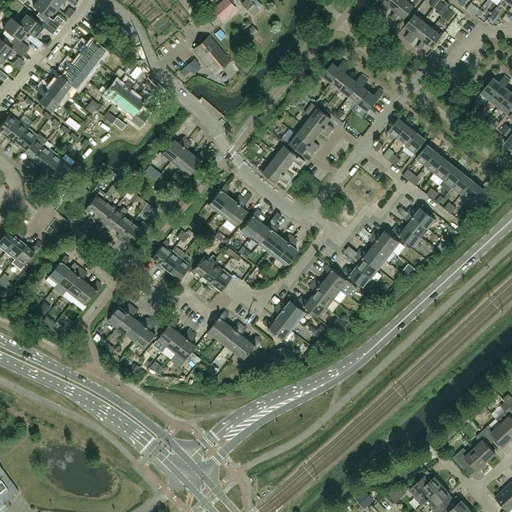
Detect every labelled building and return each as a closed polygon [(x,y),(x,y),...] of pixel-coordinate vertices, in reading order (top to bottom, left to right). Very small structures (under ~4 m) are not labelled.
[(46,0),(37,0),(33,5),(40,11),(37,15),(39,17),(41,19),(56,30),(59,26),(53,20),(47,16),(52,10),(54,12),(57,8),(46,0)] [(46,0),(57,8),(63,0),(66,0),(74,6),(78,2),(76,0),(46,0)] [(227,0),(224,0),(213,10),(221,20),(234,8),(227,0)] [(253,15),(259,9),(249,0),(246,0),(242,4),(253,15)] [(381,0),(384,2),(378,8),(382,11),(390,0),(381,0)] [(396,11),(404,0),(390,0),(382,11),(385,14),(391,7),(396,11)] [(404,0),(396,11),(390,18),(394,21),(400,14),(405,18),(418,1),(416,0),(404,0)] [(448,8),(441,3),(435,10),(441,15),(448,8)] [(448,21),(455,13),(449,8),(442,16),(448,21)] [(416,12),(405,26),(411,31),(406,37),(409,40),(425,19),(416,12)] [(18,24),(27,31),(35,36),(42,27),(52,35),(56,30),(41,19),(38,23),(26,14),(19,24),(18,24)] [(20,40),(27,31),(18,24),(19,24),(11,17),(3,27),(15,36),(12,41),(26,52),(29,48),(20,40)] [(423,40),(434,26),(425,19),(409,40),(413,42),(418,36),(423,40)] [(252,25),(246,32),(253,39),(260,33),(252,25)] [(432,47),(443,34),(434,26),(423,40),(418,47),(421,50),(427,43),(432,47)] [(160,45),(166,55),(188,41),(182,31),(160,45)] [(193,49),(194,50),(214,74),(230,60),(209,36),(193,49)] [(0,54),(5,59),(13,49),(22,57),(26,52),(12,41),(8,45),(0,38),(0,54)] [(78,45),(99,61),(106,53),(92,42),(88,47),(81,41),(78,45)] [(92,71),(99,61),(78,45),(76,48),(82,54),(78,60),(92,71)] [(85,79),(92,71),(78,60),(74,65),(67,59),(64,63),(85,79)] [(322,76),(331,83),(347,63),(344,60),(339,67),(333,62),(322,76)] [(78,89),(85,79),(64,63),(62,66),(68,72),(64,77),(74,85),(74,86),(78,89)] [(331,83),(340,91),(352,77),(346,72),(351,66),(347,63),(331,83)] [(78,89),(74,86),(74,85),(64,77),(54,69),(51,72),(57,78),(53,83),(67,94),(71,97),(78,89)] [(340,91),(350,98),(366,78),(362,75),(357,81),(352,77),(340,91)] [(481,93),(490,100),(508,78),(505,76),(499,82),(494,78),(481,93)] [(350,98),(358,105),(369,91),(364,87),(369,80),(366,78),(350,98)] [(490,100),(498,107),(511,91),(505,87),(511,80),(508,78),(490,100)] [(105,95),(115,102),(131,82),(127,79),(122,86),(116,81),(105,95)] [(134,84),(131,82),(115,102),(123,109),(134,95),(129,91),(134,84)] [(39,87),(60,103),(67,94),(53,83),(49,89),(42,83),(39,87)] [(53,112),(60,103),(39,87),(36,90),(43,96),(39,101),(53,112)] [(383,92),(380,89),(375,95),(369,91),(358,105),(367,112),(383,92)] [(507,114),(511,107),(511,92),(511,91),(498,107),(507,114)] [(123,109),(133,116),(139,108),(149,96),(145,93),(140,100),(134,95),(123,109)] [(30,106),(33,102),(27,97),(24,101),(30,106)] [(305,112),(310,115),(331,132),(334,128),(328,123),(332,118),(317,106),(312,103),(305,112)] [(39,113),(42,109),(36,104),(33,108),(39,113)] [(149,115),(139,108),(133,116),(130,119),(139,127),(149,115)] [(42,115),(48,120),(51,117),(45,112),(42,115)] [(110,113),(107,118),(120,126),(123,121),(110,113)] [(7,135),(18,121),(10,114),(0,126),(0,132),(2,130),(7,135)] [(303,124),(318,136),(321,131),(327,136),(331,132),(310,115),(303,124)] [(57,127),(60,123),(54,118),(51,122),(57,127)] [(397,139),(411,122),(407,119),(405,122),(399,118),(388,131),(397,139)] [(18,121),(7,135),(13,139),(11,142),(14,144),(27,128),(18,121)] [(397,139),(406,146),(417,132),(412,128),(414,125),(411,122),(397,139)] [(296,133),(317,150),(320,146),(314,141),(318,136),(303,124),(296,133)] [(66,134),(69,130),(63,126),(60,129),(66,134)] [(27,128),(14,144),(18,147),(20,144),(25,149),(26,149),(35,138),(37,135),(27,128)] [(511,149),(511,134),(504,128),(501,132),(509,138),(505,144),(511,149)] [(428,137),(425,134),(423,137),(417,132),(406,146),(415,153),(428,137)] [(75,141),(78,138),(72,133),(69,136),(75,141)] [(317,150),(296,133),(289,142),(303,154),(307,149),(313,154),(317,150)] [(38,134),(37,135),(35,138),(26,149),(25,149),(23,151),(29,156),(27,158),(31,161),(44,145),(47,140),(38,134)] [(161,154),(170,161),(187,140),(183,137),(178,143),(173,139),(161,154)] [(86,139),(81,146),(84,149),(89,142),(86,139)] [(170,161),(179,168),(191,153),(187,150),(191,143),(187,140),(170,161)] [(378,152),(383,145),(379,142),(374,149),(378,152)] [(417,158),(426,166),(437,152),(432,148),(434,145),(430,142),(417,158)] [(277,153),(291,164),(294,160),(301,165),(304,160),(284,144),(277,153)] [(42,166),(53,152),(44,145),(31,161),(34,164),(36,161),(42,166)] [(191,153),(179,168),(189,175),(205,154),(201,151),(196,157),(191,153)] [(49,175),(62,159),(53,152),(42,166),(47,170),(45,172),(49,175)] [(435,173),(448,156),(445,153),(442,156),(437,152),(426,166),(435,173)] [(270,162),(290,178),(294,174),(287,169),(291,164),(277,153),(270,162)] [(388,160),(392,163),(397,157),(394,154),(388,160)] [(158,180),(169,165),(156,156),(145,171),(158,180)] [(435,173),(444,180),(455,166),(450,162),(452,159),(448,156),(435,173)] [(396,166),(401,160),(397,157),(392,163),(396,166)] [(62,159),(49,175),(52,178),(55,175),(60,180),(71,166),(62,159)] [(290,178),(270,162),(262,171),(276,183),(281,177),(287,183),(290,178)] [(444,180),(453,187),(466,170),(463,168),(460,170),(455,166),(444,180)] [(453,187),(462,194),(473,180),(467,176),(470,173),(466,170),(453,187)] [(414,174),(409,180),(412,183),(417,177),(414,174)] [(421,180),(417,177),(412,183),(416,186),(421,180)] [(90,210),(95,214),(96,214),(110,196),(120,182),(117,179),(103,197),(97,193),(84,209),(88,212),(90,210)] [(462,194),(471,201),(484,185),(480,182),(478,185),(473,180),(462,194)] [(218,212),(229,198),(224,194),(229,188),(224,184),(208,205),(218,212)] [(484,185),(471,201),(480,209),(491,195),(486,190),(488,188),(484,185)] [(124,196),(129,189),(125,186),(121,193),(124,196)] [(427,194),(430,197),(435,191),(432,188),(427,194)] [(430,197),(434,200),(439,194),(435,191),(430,197)] [(133,203),(138,196),(135,193),(129,200),(133,203)] [(247,193),(243,199),(247,202),(252,196),(247,193)] [(218,212),(227,219),(243,199),(238,195),(234,201),(229,198),(218,212)] [(110,196),(96,214),(101,219),(99,221),(102,224),(116,207),(110,202),(113,198),(110,196)] [(243,199),(227,219),(236,226),(247,212),(242,208),(247,202),(243,199)] [(142,210),(147,203),(143,201),(139,207),(142,210)] [(449,202),(444,208),(444,209),(448,211),(453,205),(449,202)] [(457,208),(453,205),(448,211),(452,214),(457,208)] [(116,207),(102,224),(106,226),(108,224),(113,228),(125,214),(128,210),(124,207),(120,211),(116,207)] [(401,207),(398,211),(404,216),(410,221),(407,226),(421,237),(428,229),(407,212),(401,207)] [(152,217),(156,211),(153,208),(148,214),(152,217)] [(428,229),(435,219),(421,208),(417,213),(411,208),(407,212),(428,229)] [(240,230),(249,237),(261,223),(256,219),(261,213),(257,209),(240,230)] [(261,223),(249,237),(258,244),(275,223),(281,215),(277,212),(271,220),(266,226),(261,223)] [(125,214),(113,228),(119,232),(117,235),(120,238),(133,221),(125,214)] [(466,226),(471,220),(467,217),(462,223),(466,226)] [(126,238),(132,242),(145,224),(142,222),(139,225),(133,221),(120,238),(124,240),(126,238)] [(258,244),(267,251),(279,237),(274,233),(279,227),(275,223),(258,244)] [(0,240),(0,246),(6,251),(23,229),(20,226),(13,235),(8,231),(0,240)] [(414,247),(421,237),(407,226),(403,231),(397,226),(393,230),(414,247)] [(2,255),(11,263),(25,245),(20,240),(27,232),(23,229),(6,251),(2,255)] [(177,237),(180,240),(186,233),(182,230),(177,237)] [(372,235),(393,251),(400,242),(385,231),(381,235),(375,230),(372,235)] [(189,236),(186,233),(180,240),(184,242),(189,236)] [(221,242),(224,238),(217,233),(214,237),(221,242)] [(267,251),(276,258),(293,237),(288,234),(284,240),(279,237),(267,251)] [(385,261),(393,251),(372,235),(368,239),(374,244),(371,249),(385,261)] [(293,237),(276,258),(285,265),(297,251),(292,247),(297,241),(293,237)] [(166,239),(163,244),(151,257),(157,262),(155,265),(158,267),(171,251),(166,247),(170,242),(166,239)] [(42,243),(38,240),(31,249),(25,245),(11,263),(21,270),(42,243)] [(206,247),(203,244),(198,250),(202,253),(206,247)] [(226,252),(232,257),(235,253),(229,248),(226,252)] [(379,269),(385,261),(371,249),(367,254),(360,249),(357,253),(379,269)] [(169,271),(180,258),(171,251),(158,267),(161,270),(164,267),(169,271)] [(241,258),(235,253),(232,257),(238,261),(241,258)] [(372,278),(379,269),(357,253),(354,257),(361,262),(357,267),(372,278)] [(203,255),(190,272),(194,275),(196,272),(202,276),(213,262),(216,258),(212,254),(208,259),(203,255)] [(48,276),(57,284),(69,269),(64,265),(69,259),(65,255),(48,276)] [(190,265),(180,258),(169,271),(175,276),(173,279),(176,282),(190,265)] [(209,286),(222,269),(213,262),(202,276),(208,281),(206,283),(209,286)] [(325,278),(340,290),(345,294),(352,285),(326,264),(323,269),(329,274),(325,278)] [(57,284),(53,289),(62,296),(66,291),(83,270),(79,266),(74,273),(69,269),(57,284)] [(364,287),(372,278),(357,267),(353,272),(347,267),(343,271),(364,287)] [(220,290),(231,276),(222,269),(209,286),(212,289),(215,286),(220,290)] [(66,291),(75,298),(87,283),(82,279),(87,273),(83,270),(66,291)] [(333,299),(340,290),(325,278),(322,283),(316,278),(312,283),(333,299)] [(84,305),(101,284),(96,280),(91,287),(87,283),(75,298),(84,305)] [(311,296),(326,308),(333,299),(312,283),(309,287),(315,292),(311,296)] [(368,293),(360,304),(366,309),(374,299),(368,293)] [(319,317),(326,308),(311,296),(308,301),(301,296),(298,301),(319,317)] [(277,305),(298,322),(305,313),(290,301),(287,306),(280,301),(277,305)] [(108,321),(117,328),(133,307),(129,304),(125,310),(120,306),(108,321)] [(291,331),(298,322),(277,305),(273,309),(280,314),(276,319),(291,331)] [(126,335),(137,320),(132,316),(137,310),(133,307),(117,328),(126,335)] [(208,332),(217,340),(229,325),(224,321),(229,315),(224,311),(208,332)] [(126,335),(135,342),(151,321),(147,318),(142,324),(137,320),(126,335)] [(158,340),(167,347),(179,332),(174,328),(179,322),(174,319),(158,340)] [(284,340),(291,331),(276,319),(272,324),(266,319),(262,323),(284,340)] [(144,349),(155,334),(151,331),(156,324),(151,321),(135,342),(144,349)] [(217,340),(226,346),(242,325),(238,322),(233,328),(229,325),(217,340)] [(226,346),(234,353),(246,339),(242,335),(247,329),(242,325),(226,346)] [(167,347),(162,353),(171,360),(176,354),(192,333),(188,330),(184,336),(179,332),(167,347)] [(192,333),(176,354),(185,361),(197,346),(192,342),(197,336),(192,333)] [(244,361),(260,340),(256,336),(251,342),(246,339),(234,353),(244,361)] [(260,354),(267,347),(264,344),(257,350),(260,354)] [(288,359),(284,348),(276,350),(280,362),(288,359)] [(198,362),(202,359),(196,351),(192,355),(198,362)] [(501,424),(511,436),(511,409),(505,402),(492,414),(501,424)] [(488,426),(482,431),(491,440),(495,437),(504,446),(511,438),(511,436),(501,424),(495,429),(494,428),(488,426)] [(480,443),(474,448),(486,462),(496,453),(487,444),(491,440),(482,431),(477,436),(478,442),(480,443)] [(486,465),(485,463),(486,462),(474,448),(469,454),(464,448),(456,455),(464,465),(468,461),(477,470),(478,469),(480,470),(486,465)] [(0,505),(19,492),(0,465),(0,505)] [(409,490),(419,500),(422,504),(426,500),(430,497),(443,485),(435,476),(430,481),(425,475),(409,490)] [(503,489),(511,498),(511,482),(503,489)] [(438,511),(439,511),(444,507),(440,503),(450,494),(443,485),(430,497),(426,500),(434,508),(431,511),(438,511)] [(466,489),(461,495),(466,499),(471,493),(466,489)] [(511,508),(511,498),(503,489),(495,497),(509,511),(511,508)] [(373,501),(365,492),(356,500),(364,509),(373,501)] [(465,511),(469,508),(462,500),(452,509),(448,504),(444,507),(439,511),(438,511),(465,511)]
